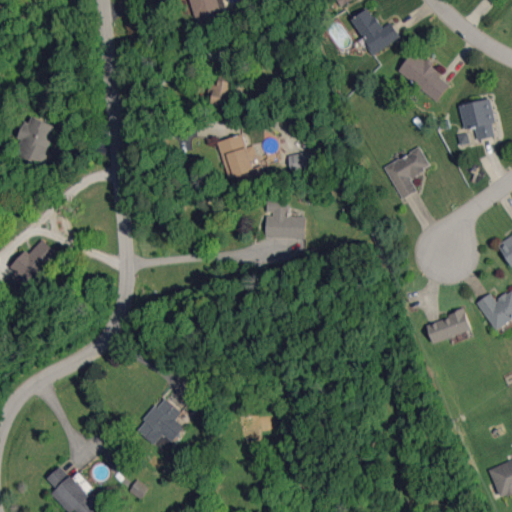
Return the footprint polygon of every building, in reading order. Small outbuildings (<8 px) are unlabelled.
[(191,0),(200,30),(225,23),(218,0),(191,0)] [(352,18),(373,54),(401,37),(392,22),(382,28),(370,8),(352,18)] [(437,101),(452,82),(414,51),(399,70),(437,101)] [(219,84),(210,84),(209,92),(213,93),(212,103),(229,104),(230,80),(219,80),(219,84)] [(461,105),(466,129),(476,127),(478,140),(495,136),(493,123),(496,122),(491,98),(461,105)] [(16,153),(41,164),(58,127),(30,115),(20,138),(22,139),(16,153)] [(228,178),(238,176),(240,182),(258,178),(252,156),(258,155),(255,145),(247,147),(243,134),(219,140),(228,178)] [(385,166),(403,199),(418,191),(411,178),(431,167),(421,147),(385,166)] [(289,154),(291,171),(322,167),(320,150),(289,154)] [(306,238),(306,217),(288,216),(289,200),(268,199),(267,213),(267,237),(306,238)] [(511,235),(499,243),(511,265),(511,264),(511,235)] [(11,266),(16,271),(5,283),(20,298),(60,255),(43,239),(30,253),(27,249),(11,266)] [(511,289),(496,300),(491,293),(478,302),(497,330),(511,319),(511,289)] [(472,331),(466,308),(450,312),(452,318),(429,324),(433,342),(472,331)] [(155,444),(164,433),(174,441),(186,427),(177,419),(183,412),(165,397),(138,430),(155,444)] [(511,459),(490,469),(502,498),(511,493),(511,459)] [(48,477),(58,488),(53,493),(69,511),(72,511),(76,508),(79,511),(97,511),(106,504),(79,472),(72,478),(62,466),(48,477)] [(143,498),(150,486),(138,479),(130,491),(143,498)]
